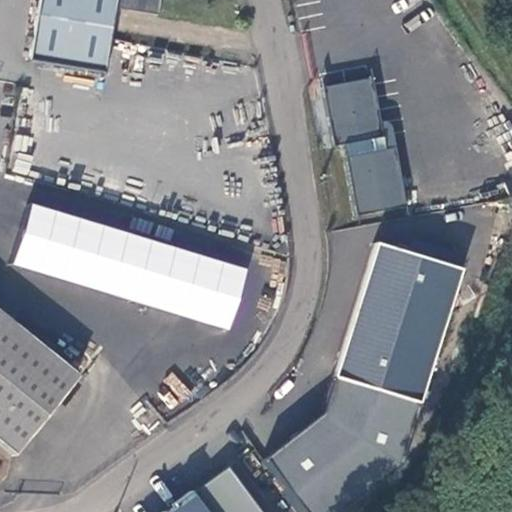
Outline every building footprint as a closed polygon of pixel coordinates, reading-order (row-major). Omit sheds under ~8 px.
[(37,0),(27,61),(102,73),(113,9),(156,16),(158,0),(37,0)] [(383,150),(378,122),(370,78),(321,88),(332,147),(342,145),(355,216),(405,207),(393,148),(383,150)] [(379,122),(378,122),(383,150),(393,148),(390,131),(390,129),(389,127),(388,126),(387,125),(385,124),(384,123),(382,122),(381,122),(379,122)] [(241,273),(25,205),(7,265),(222,332),(241,273)] [(454,272),(368,245),(326,379),(412,405),(454,272)] [(0,446),(12,456),(75,378),(0,317),(0,446)] [(257,511),(225,468),(165,511),(257,511)]
